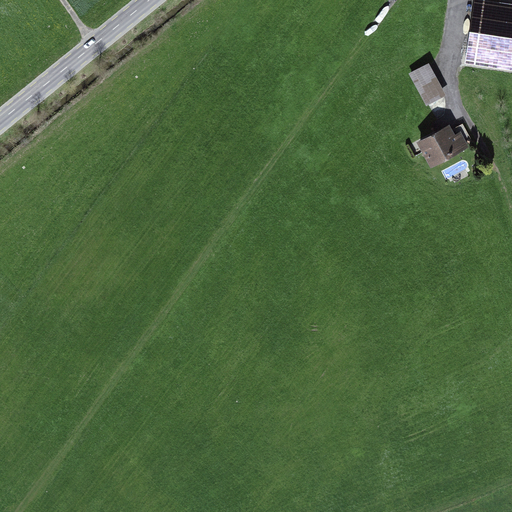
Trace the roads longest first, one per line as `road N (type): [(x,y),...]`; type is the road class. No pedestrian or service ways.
road 1 (secondary): [(149,0),(0,121)]
road 2 (track): [(453,0),(443,63),(452,102),(476,127),(489,161)]
